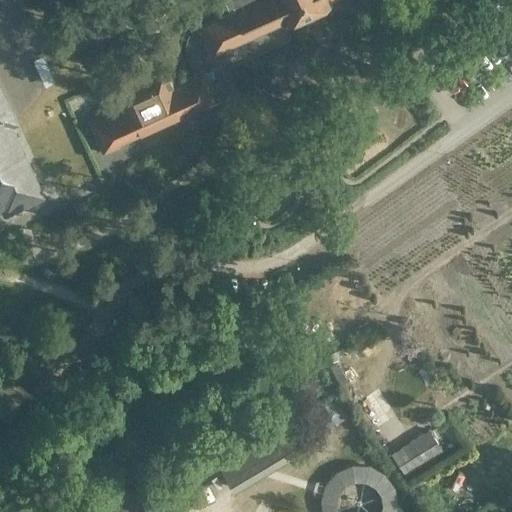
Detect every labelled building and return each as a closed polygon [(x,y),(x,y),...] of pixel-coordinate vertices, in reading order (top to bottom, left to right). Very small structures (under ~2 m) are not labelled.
[(330,2),(328,0),(225,0),(229,6),(232,5),(234,9),(201,24),(213,51),(284,19),(285,22),(330,2)] [(70,20),(81,45),(119,29),(107,3),(70,20)] [(112,94),(119,109),(92,121),(105,148),(215,98),(203,71),(175,84),(168,69),(112,94)] [(0,205),(1,205),(4,210),(44,192),(12,121),(17,119),(0,80),(0,205)] [(0,376),(0,414),(0,415),(9,420),(26,391),(0,376)] [(375,404),(367,409),(362,413),(378,438),(392,429),(375,404)] [(234,490),(296,453),(282,431),(220,468),(234,490)] [(138,484),(95,511),(177,511),(162,488),(146,485),(141,489),(138,484)]
